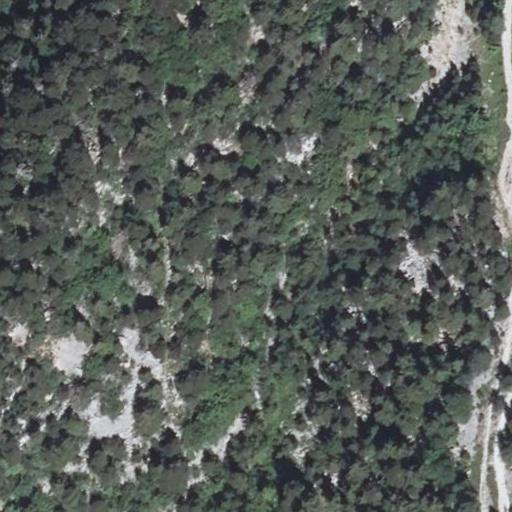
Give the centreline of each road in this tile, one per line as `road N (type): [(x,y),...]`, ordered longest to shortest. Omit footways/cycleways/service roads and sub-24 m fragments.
road 1 (track): [(503,0),(511,139)]
road 2 (track): [(511,394),(496,442),(499,511)]
